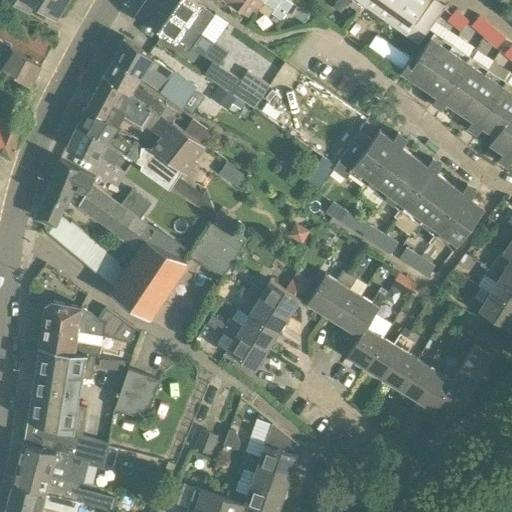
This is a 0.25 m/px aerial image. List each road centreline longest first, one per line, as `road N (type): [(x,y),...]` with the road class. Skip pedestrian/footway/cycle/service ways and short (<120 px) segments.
road 1 (residential): [(511,188),(495,183),(310,29)]
road 2 (residential): [(12,225),(44,126),(110,0)]
road 3 (residential): [(185,354),(12,225)]
road 4 (residential): [(0,418),(7,258)]
road 5 (residential): [(412,473),(306,389)]
road 6 (residential): [(412,473),(511,396)]
